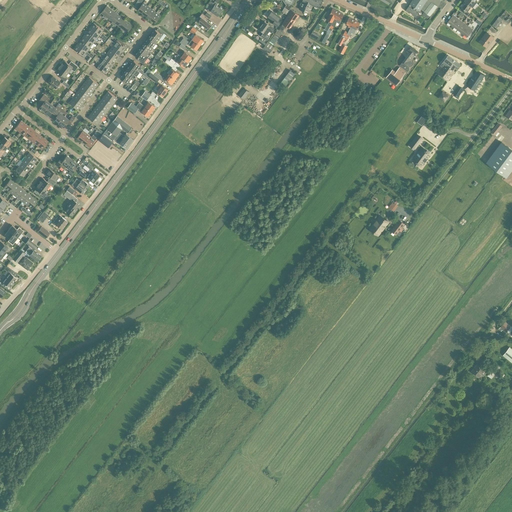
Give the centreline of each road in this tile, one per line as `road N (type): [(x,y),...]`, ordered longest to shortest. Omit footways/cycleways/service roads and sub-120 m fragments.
road 1 (unclassified): [(47,257),(235,6),(241,9)]
road 2 (primary): [(52,261),(241,9)]
road 3 (track): [(367,511),(441,415),(486,337)]
road 4 (track): [(200,65),(228,85),(245,84),(291,41),(299,44),(331,0)]
